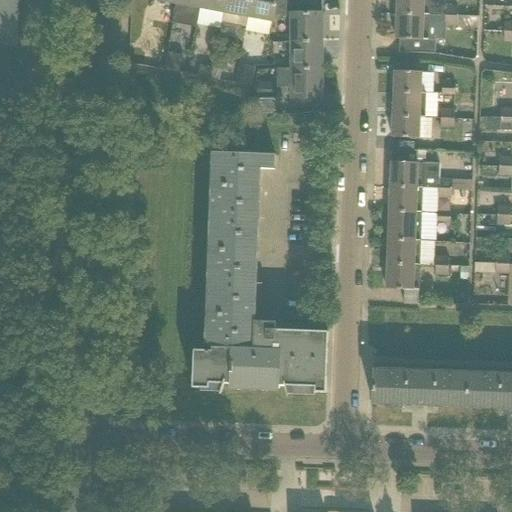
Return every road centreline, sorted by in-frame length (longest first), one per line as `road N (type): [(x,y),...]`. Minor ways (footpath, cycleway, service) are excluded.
road 1 (residential): [(342,450),(360,0)]
road 2 (residential): [(75,441),(97,0)]
road 3 (residential): [(342,450),(75,441)]
road 4 (residential): [(511,456),(342,450)]
